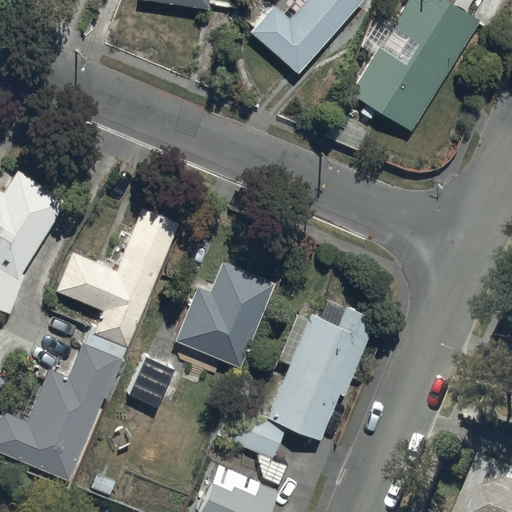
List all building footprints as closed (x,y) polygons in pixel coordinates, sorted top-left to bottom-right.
[(139,0),(140,0),(206,9),(207,0),(139,0)] [(250,33),(297,75),(363,0),(306,0),(288,21),(272,7),(250,33)] [(407,0),(349,95),(411,133),(479,22),(443,0),(407,0)] [(0,311),(9,315),(23,277),(21,274),(66,203),(17,172),(3,194),(0,192),(0,311)] [(93,334),(126,348),(178,224),(141,209),(115,272),(72,254),(56,293),(102,312),(93,334)] [(197,289),(175,342),(239,368),(273,286),(222,265),(210,294),(197,289)] [(263,407),(315,429),(334,383),(339,385),(371,308),(341,296),(334,313),(307,302),(263,407)] [(0,418),(0,453),(68,482),(103,400),(106,401),(122,361),(82,344),(68,378),(48,370),(26,422),(3,413),(0,418)] [(128,396),(156,409),(173,371),(145,358),(128,396)] [(213,427),(269,450),(282,418),(226,396),(213,427)] [(511,466),(481,454),(456,511),(511,511),(511,478),(509,477),(511,469),(511,466)] [(198,511),(282,511),(283,511),(264,503),(273,482),(214,456),(193,502),(202,506),(198,511)]
